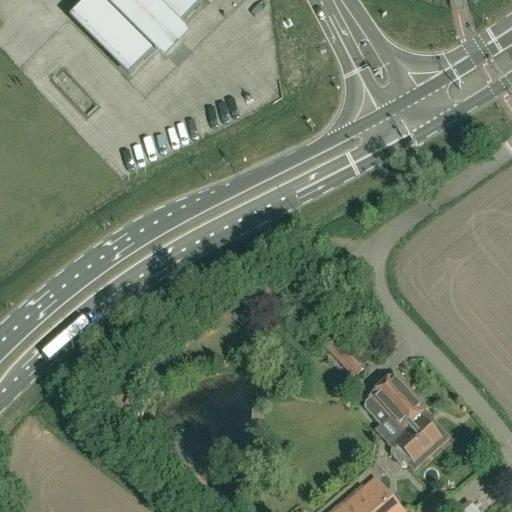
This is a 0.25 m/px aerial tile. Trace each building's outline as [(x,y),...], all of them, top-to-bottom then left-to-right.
[(76,0),(83,6),(71,18),(130,77),(159,48),(166,54),(180,40),(173,33),(202,4),(197,0),(76,0)] [(13,44),(27,26),(15,17),(1,34),(13,44)] [(187,46),(174,56),(184,68),(197,58),(187,46)] [(325,349),(353,380),(362,372),(334,341),(325,349)] [(367,405),(367,412),(382,429),(390,422),(402,435),(405,432),(420,419),(428,412),(396,376),(370,400),(371,401),(367,405)] [(392,452),(392,458),(401,468),(407,468),(413,463),(414,465),(441,441),(424,421),(423,422),(420,419),(405,432),(408,435),(397,445),(398,447),(392,452)] [(403,511),(377,480),(339,511),(403,511)] [(484,511),(471,501),(461,511),(484,511)]
